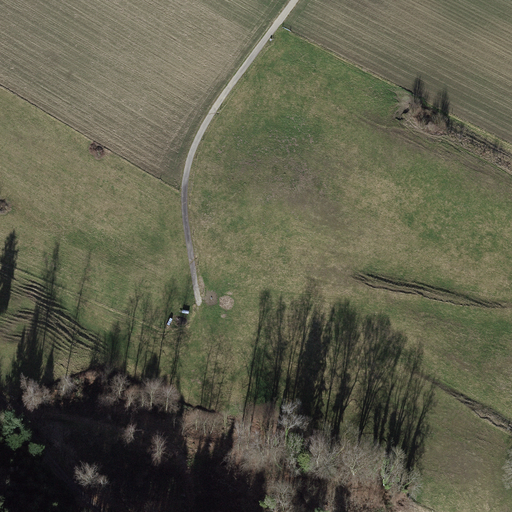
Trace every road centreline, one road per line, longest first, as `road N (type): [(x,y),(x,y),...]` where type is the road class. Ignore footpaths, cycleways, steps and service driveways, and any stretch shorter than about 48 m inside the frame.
road 1 (track): [(296,0),(221,99),(189,162),(185,197),(203,317)]
road 2 (track): [(103,511),(0,402)]
